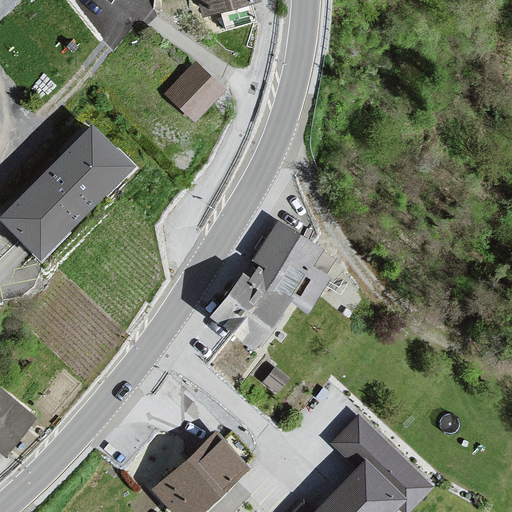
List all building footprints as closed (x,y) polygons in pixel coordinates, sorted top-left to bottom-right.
[(246,0),(201,0),(205,13),(246,0)] [(185,63),(155,95),(182,125),(211,90),(185,63)] [(89,121),(0,208),(0,213),(37,251),(129,161),(89,121)] [(270,225),(240,280),(280,303),(297,312),(327,261),(270,225)] [(233,275),(202,317),(251,349),(280,303),(240,280),(233,275)] [(0,387),(0,448),(1,449),(31,412),(0,387)] [(307,501),(296,511),(393,511),(396,509),(399,511),(406,511),(431,487),(358,417),(333,444),(356,467),(315,509),(307,501)] [(214,432),(149,491),(168,511),(199,511),(247,469),(214,432)]
